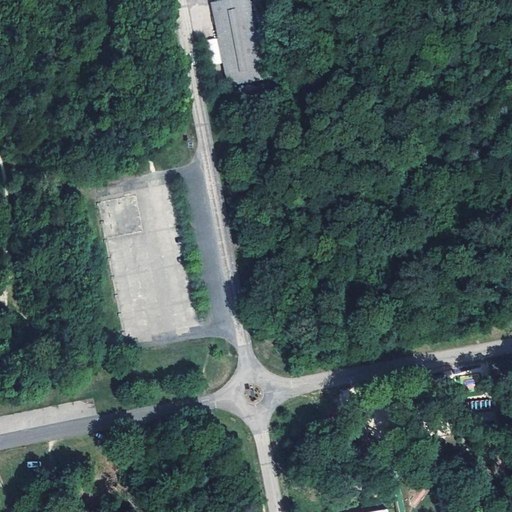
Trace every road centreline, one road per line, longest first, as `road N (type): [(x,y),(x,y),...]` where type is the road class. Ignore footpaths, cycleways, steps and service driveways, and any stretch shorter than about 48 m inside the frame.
road 1 (unclassified): [(177,0),(251,376)]
road 2 (unclassified): [(511,344),(270,389)]
road 3 (unclassified): [(236,396),(0,442)]
